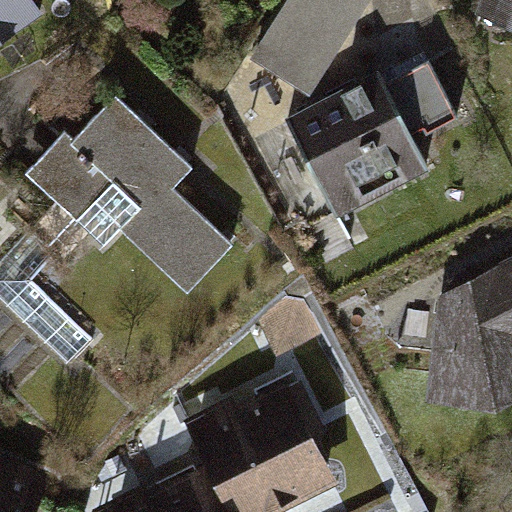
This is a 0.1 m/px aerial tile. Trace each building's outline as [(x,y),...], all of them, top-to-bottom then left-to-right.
[(0,0),(0,40),(38,14),(27,0),(0,0)] [(375,0),(291,0),(255,58),(314,96),(375,0)] [(511,0),(486,0),(481,15),(511,27),(511,0)] [(382,74),(290,120),(331,201),(390,172),(398,188),(429,172),(410,134),(423,127),(428,136),(459,121),(431,64),(399,80),(406,92),(394,98),(382,74)] [(66,132),(26,172),(104,248),(125,227),(192,292),(234,249),(175,192),(194,172),(118,99),(76,142),(66,132)] [(376,209),(348,222),(365,258),(394,244),(376,209)] [(48,265),(23,242),(0,265),(0,297),(70,364),(93,341),(31,282),(48,265)] [(511,262),(443,296),(430,405),(503,418),(511,413),(511,262)] [(288,298),(262,320),(278,358),(322,332),(305,300),(288,298)] [(187,434),(204,469),(223,511),(282,511),(328,490),(333,477),(303,412),(315,406),(303,380),(187,434)] [(0,511),(34,511),(47,481),(0,461),(0,511)] [(223,511),(204,469),(110,511),(223,511)]
